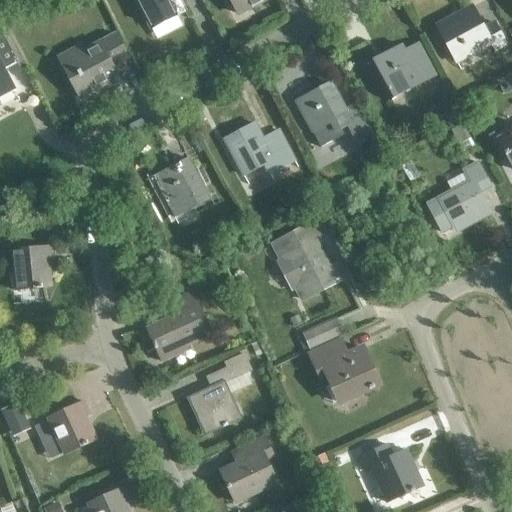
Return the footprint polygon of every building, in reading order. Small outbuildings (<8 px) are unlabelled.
[(151,30),(185,12),(178,0),(172,0),(168,2),(167,0),(137,0),(136,1),(151,30)] [(230,0),(238,15),(266,0),(230,0)] [(495,51),(505,45),(494,23),(483,29),(472,8),(455,17),(458,21),(439,31),(456,63),(491,44),(495,51)] [(112,68),(128,59),(115,34),(84,51),(82,46),(67,54),(78,76),(69,80),(79,99),(118,79),(112,68)] [(5,69),(18,62),(3,35),(0,36),(0,98),(16,90),(5,69)] [(391,102),(436,77),(424,54),(409,62),(401,46),(369,63),(391,102)] [(296,103),(312,133),(306,136),(311,145),(347,126),(358,148),(378,137),(360,104),(346,111),(331,84),(296,103)] [(270,175),(295,162),(279,132),(263,140),(255,124),(225,140),(243,176),(265,165),(270,175)] [(511,130),(497,139),(511,167),(511,130)] [(174,218),(209,200),(189,160),(153,179),(174,218)] [(470,226),(491,214),(479,192),(490,187),(478,164),(463,171),(469,183),(439,199),(454,228),(467,221),(470,226)] [(302,301),(306,298),(345,279),(338,265),(329,270),(315,244),(324,239),(315,223),(273,245),(281,260),(279,265),(290,286),(295,288),(296,288),(302,301)] [(45,261),(53,260),(51,246),(12,250),(16,290),(48,287),(45,261)] [(178,350),(212,334),(193,292),(171,302),(177,316),(148,329),(162,362),(180,354),(178,350)] [(310,349),(340,336),(334,321),(304,335),(310,349)] [(339,404),(380,386),(363,349),(340,360),(334,345),(310,356),(323,384),(329,381),(339,404)] [(225,383),(233,379),(252,371),(244,355),(225,363),(228,369),(206,378),(211,388),(189,398),(199,420),(204,418),(210,433),(241,419),(225,383)] [(83,420),(91,417),(84,403),(47,419),(63,456),(93,442),(83,420)] [(27,427),(17,404),(2,411),(12,433),(27,427)] [(236,503),(277,484),(265,459),(273,456),(265,438),(240,450),(245,461),(221,472),(236,503)] [(387,503),(423,487),(406,451),(393,457),(387,444),(358,458),(364,470),(370,467),(387,503)] [(125,511),(122,505),(130,502),(124,488),(87,505),(90,511),(125,511)]
